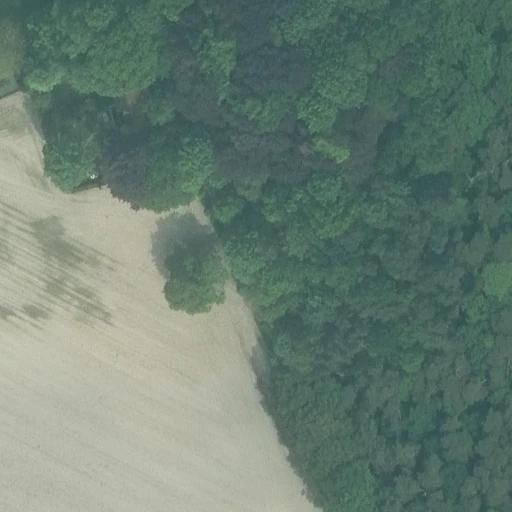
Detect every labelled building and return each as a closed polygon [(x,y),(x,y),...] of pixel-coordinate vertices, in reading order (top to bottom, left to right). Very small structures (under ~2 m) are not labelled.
[(84,61),(88,77),(99,74),(95,57),(84,61)] [(108,66),(118,101),(148,93),(141,70),(123,75),(120,62),(108,66)] [(148,93),(118,101),(125,124),(120,125),(125,141),(150,134),(146,118),(154,116),(148,93)] [(105,138),(110,154),(121,151),(116,135),(105,138)] [(139,167),(134,150),(107,157),(112,174),(139,167)]
